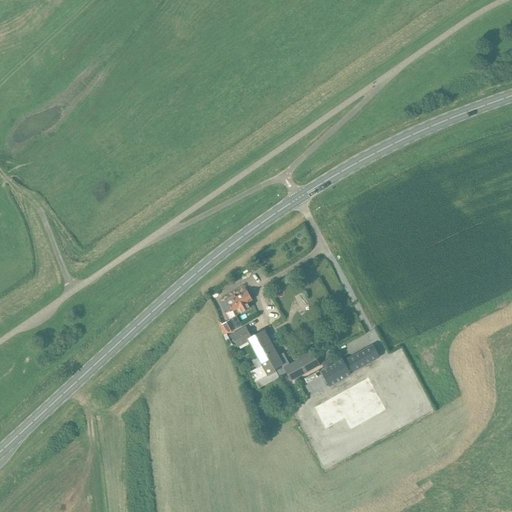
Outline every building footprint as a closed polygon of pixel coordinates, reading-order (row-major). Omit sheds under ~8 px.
[(258,269),(256,264),(250,267),(253,272),(258,269)] [(226,300),(220,304),(224,311),(231,307),(233,311),(238,308),(241,313),(249,308),(246,303),(252,300),(247,291),(236,297),(234,295),(226,300)] [(226,333),(235,329),(230,320),(222,324),(226,333)] [(251,336),(245,326),(230,335),(237,347),(247,342),(261,365),(248,372),(254,383),(267,376),(270,382),(279,377),(264,347),(256,333),(251,336)] [(278,356),(263,330),(256,333),(264,347),(279,377),(286,373),(291,381),(320,365),(312,351),(289,364),(283,353),(278,356)] [(321,372),(329,386),(350,374),(349,373),(379,357),(372,345),(343,362),(342,360),(321,372)]
